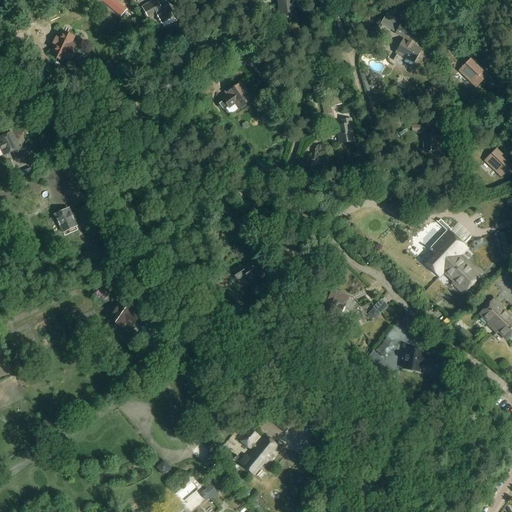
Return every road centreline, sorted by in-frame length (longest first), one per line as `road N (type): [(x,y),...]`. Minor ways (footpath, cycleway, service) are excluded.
road 1 (track): [(511,397),(354,265),(278,187)]
road 2 (track): [(278,187),(378,166),(334,14),(343,0)]
road 3 (track): [(278,187),(297,143),(297,118),(201,0)]
road 4 (track): [(194,372),(155,316),(116,204)]
road 5 (track): [(116,204),(86,123),(0,74)]
road 6 (track): [(116,204),(278,187)]
road 7 (track): [(511,132),(475,0)]
